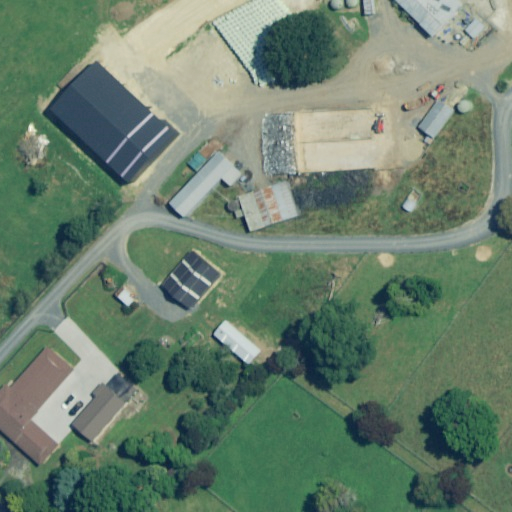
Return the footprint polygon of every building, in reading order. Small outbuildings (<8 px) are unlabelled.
[(399,0),(437,37),(466,7),(459,0),(399,0)] [(486,28),(477,19),(467,30),(476,38),(486,28)] [(456,111),(441,100),(420,129),(425,133),(421,138),(431,145),(456,111)] [(245,174),(222,152),(173,203),(188,218),(225,179),(233,186),(245,174)] [(200,170),(189,160),(168,183),(179,193),(200,170)] [(241,198),(245,209),(236,212),(238,218),(247,215),(253,232),(300,216),(288,182),(241,198)] [(423,196),(413,189),(402,206),(412,213),(423,196)] [(192,255),(188,251),(163,231),(140,259),(176,288),(196,264),(234,295),(245,280),(201,244),(192,255)] [(132,296),(135,293),(125,285),(117,294),(130,307),(136,300),(132,296)] [(263,351),(229,321),(217,335),(251,365),(263,351)] [(76,371),(49,347),(12,389),(8,386),(0,394),(0,429),(42,466),(61,445),(32,421),(76,371)] [(127,405),(104,384),(94,394),(98,398),(73,425),(93,443),(127,405)]
